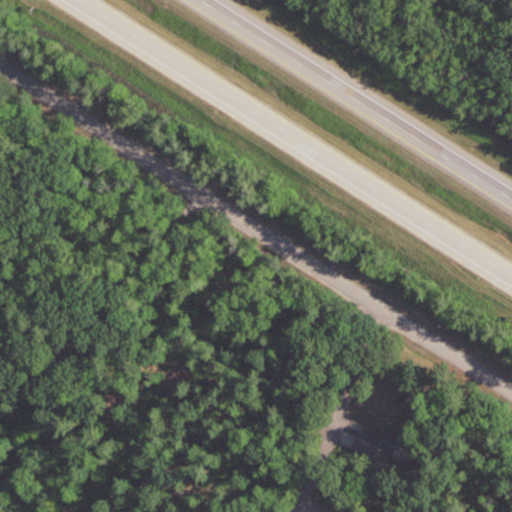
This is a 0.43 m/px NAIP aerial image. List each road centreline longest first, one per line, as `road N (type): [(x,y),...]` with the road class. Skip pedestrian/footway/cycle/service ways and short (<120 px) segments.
road 1 (residential): [(511,389),(0,58)]
road 2 (motorway): [(78,0),(511,277)]
road 3 (motorway): [(511,198),(201,0)]
